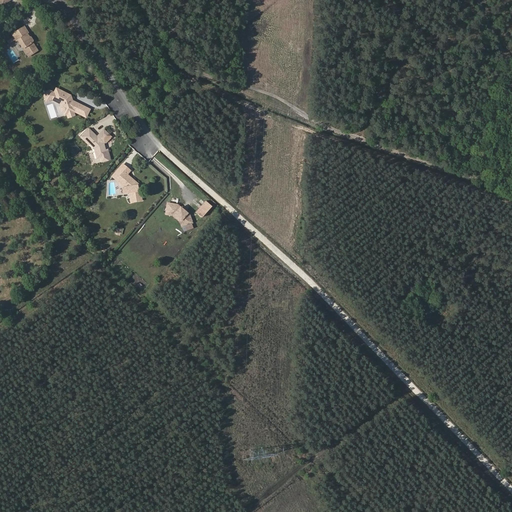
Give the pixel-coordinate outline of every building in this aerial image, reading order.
[(26,23),(29,17),(24,14),(21,20),(26,23)] [(30,34),(26,27),(16,33),(20,40),(19,41),(30,57),(39,51),(34,43),(34,41),(32,38),(30,38),(29,35),(30,34)] [(71,96),(59,90),(54,100),(63,104),(64,106),(63,108),(64,112),(66,112),(67,115),(69,114),(74,112),(77,111),(81,113),(84,107),(78,105),(75,106),(73,102),(71,96)] [(87,116),(90,110),(84,107),(81,113),(87,116)] [(100,138),(93,132),(87,140),(101,150),(102,154),(105,152),(108,159),(110,163),(118,159),(114,150),(112,151),(108,143),(110,142),(114,136),(108,131),(103,137),(103,139),(100,139),(100,138)] [(127,166),(124,164),(117,171),(120,174),(127,166)] [(131,170),(127,166),(120,174),(124,178),(120,182),(126,187),(125,187),(126,192),(130,191),(132,200),(133,200),(133,201),(141,200),(141,199),(142,199),(140,185),(128,174),(131,170)] [(117,171),(113,175),(120,182),(124,178),(120,174),(117,171)] [(212,207),(206,202),(196,214),(202,219),(212,207)] [(178,205),(168,203),(166,210),(170,211),(181,220),(182,226),(192,223),(189,216),(185,212),(184,212),(182,210),(181,208),(178,205)] [(182,226),(181,220),(170,211),(166,210),(166,214),(172,215),(179,222),(181,227),(182,226)] [(182,227),(184,231),(194,228),(192,223),(182,227)]
